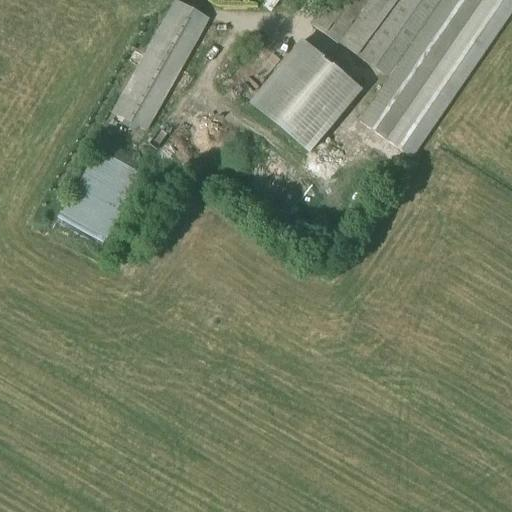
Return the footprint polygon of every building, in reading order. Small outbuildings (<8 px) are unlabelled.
[(343,0),(315,41),(327,49),(360,0),(343,0)] [(374,159),(395,152),(403,141),(408,139),(487,19),(505,14),(511,1),(511,0),(488,0),(463,39),(443,46),(472,0),(436,0),(430,11),(432,16),(441,13),(410,60),(388,67),(432,0),(409,0),(361,73),(376,83),(352,119),(362,151),(374,159)] [(137,71),(112,114),(145,134),(164,101),(177,108),(192,81),(179,74),(208,24),(174,5),(142,62),(136,58),(130,68),(137,71)] [(302,44),(249,107),(309,158),(362,94),(302,44)] [(98,155),(57,228),(103,253),(143,180),(98,155)]
